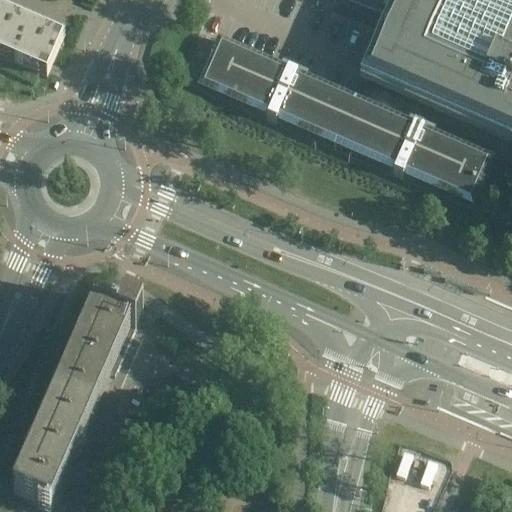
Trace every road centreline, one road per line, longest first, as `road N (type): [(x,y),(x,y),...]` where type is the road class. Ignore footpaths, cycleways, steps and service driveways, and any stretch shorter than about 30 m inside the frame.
road 1 (tertiary): [(403,309),(118,185)]
road 2 (tertiary): [(104,222),(361,336)]
road 3 (residential): [(85,143),(140,0)]
road 4 (secondary): [(361,336),(336,430),(340,480)]
road 5 (secondary): [(340,480),(399,354)]
road 6 (unclassified): [(65,511),(120,384)]
road 7 (secondary): [(399,354),(511,404)]
road 8 (unclassified): [(156,511),(170,478),(243,511)]
